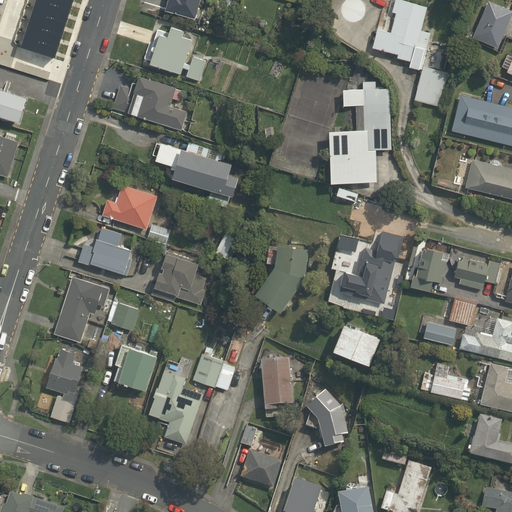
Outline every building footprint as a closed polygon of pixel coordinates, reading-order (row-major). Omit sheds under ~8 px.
[(168,0),(166,12),(195,19),(200,0),(168,0)] [(409,67),(421,70),(431,34),(420,31),(427,7),(400,0),(392,32),(391,32),(391,34),(377,30),(373,48),(372,48),(398,54),(397,59),(410,62),(409,67)] [(511,17),(511,4),(502,0),(487,0),(473,34),(500,46),(511,17)] [(0,63),(22,71),(36,28),(13,20),(9,32),(0,28),(0,24),(1,22),(0,22),(0,63)] [(187,76),(199,81),(207,61),(193,56),(190,65),(184,63),(192,42),(181,38),(183,33),(171,28),(165,25),(150,63),(181,75),(183,68),(189,70),(187,76)] [(414,100),(439,107),(449,73),(423,66),(414,100)] [(112,108),(180,131),(187,112),(168,106),(169,104),(176,106),(181,92),(138,77),(134,90),(119,85),(112,108)] [(375,89),(375,82),(363,82),(363,89),(343,90),(343,106),(356,105),(356,130),(329,131),(331,183),(376,182),(375,150),(391,149),(389,88),(375,89)] [(28,98),(0,89),(0,116),(20,123),(28,98)] [(511,109),(460,96),(451,131),(511,146),(511,109)] [(272,138),(270,126),(263,128),(265,139),(272,138)] [(19,142),(0,136),(0,174),(8,177),(19,142)] [(172,179),(233,198),(239,178),(229,175),(232,165),(223,162),(226,155),(189,143),(186,151),(161,143),(155,161),(176,167),(172,179)] [(465,190),(511,200),(511,169),(472,160),(466,187),(465,190)] [(102,215),(147,230),(157,196),(122,185),(116,203),(107,200),(102,215)] [(339,186),(337,194),(356,199),(358,191),(339,186)] [(211,191),(208,201),(227,207),(230,197),(211,191)] [(147,238),(166,245),(171,230),(152,224),(147,238)] [(132,259),(129,258),(131,250),(118,246),(122,234),(101,227),(95,247),(94,247),(84,244),(78,261),(90,265),(91,263),(91,264),(127,275),(132,259)] [(340,291),(353,295),(383,303),(386,295),(396,258),(398,259),(404,237),(403,236),(381,230),(375,251),(365,248),(362,259),(359,258),(355,274),(346,271),(340,291)] [(230,259),(239,241),(226,234),(216,252),(230,259)] [(254,294),(256,295),(280,313),(293,295),(305,279),(309,246),(278,242),(275,266),(254,294)] [(441,283),(447,260),(440,258),(442,252),(426,248),(426,251),(422,250),(416,275),(413,275),(410,286),(430,291),(432,280),(441,283)] [(195,274),(198,263),(165,253),(161,268),(164,269),(163,273),(159,272),(154,288),(173,293),(172,296),(201,304),(205,290),(202,289),(206,278),(195,274)] [(493,283),(498,263),(487,260),(487,263),(463,257),(462,261),(458,260),(454,278),(460,279),(459,284),(481,290),(483,281),(493,283)] [(73,277),(67,295),(55,334),(81,342),(90,313),(95,314),(98,304),(105,307),(109,295),(111,289),(73,277)] [(449,320),(471,325),(476,304),(454,299),(449,320)] [(131,330),(139,308),(119,301),(111,323),(131,330)] [(463,333),(459,348),(511,363),(511,327),(511,324),(511,321),(497,317),(491,337),(475,332),(474,336),(463,333)] [(427,323),(423,337),(451,345),(455,330),(427,323)] [(333,350),(369,365),(380,338),(344,324),(333,350)] [(94,349),(97,341),(90,339),(87,347),(94,349)] [(113,381),(148,391),(158,353),(121,343),(115,365),(118,365),(114,380),(113,381)] [(51,417),(71,423),(82,390),(76,388),(84,366),(74,363),(77,354),(61,348),(57,358),(56,357),(46,387),(58,391),(50,416),(51,417)] [(194,380),(216,387),(225,359),(204,352),(194,380)] [(261,361),(264,407),(292,405),(289,359),(261,361)] [(426,370),(421,389),(468,401),(472,388),(468,387),(470,378),(449,373),(450,365),(439,362),(436,372),(426,370)] [(481,403),(511,411),(511,383),(505,381),(509,368),(492,363),(481,403)] [(223,368),(217,386),(228,390),(235,372),(223,368)] [(163,436),(185,445),(205,394),(184,386),(187,378),(185,377),(185,378),(165,371),(149,414),(169,422),(163,436)] [(347,435),(343,413),(344,413),(342,407),(340,408),(325,391),(324,392),(318,388),(311,395),(316,399),(306,408),(310,412),(307,427),(316,430),(318,430),(317,426),(319,425),(324,448),(343,444),(341,436),(347,435)] [(469,455),(511,466),(511,447),(496,443),(501,421),(480,416),(469,455)] [(241,444),(251,448),(257,430),(247,427),(241,444)] [(382,460),(405,466),(408,452),(385,446),(382,460)] [(241,477),(273,487),(281,460),(249,451),(241,477)] [(381,510),(387,511),(417,511),(431,468),(409,461),(398,496),(387,492),(381,510)] [(373,511),(368,488),(338,493),(341,511),(373,511)] [(495,511),(511,511),(511,494),(486,489),(482,508),(496,510),(495,511)] [(62,511),(64,508),(23,495),(22,496),(11,493),(11,495),(8,494),(3,496),(0,506),(0,507),(2,508),(0,511),(62,511)]
